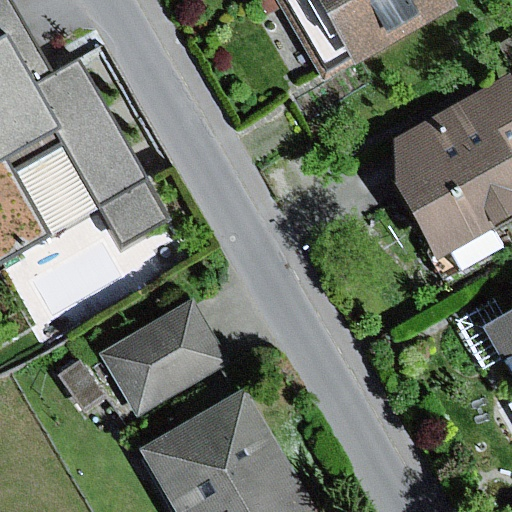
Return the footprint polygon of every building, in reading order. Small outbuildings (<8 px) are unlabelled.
[(50,83),(1,0),(0,0),(0,265),(98,209),(121,250),(166,224),(75,69),(50,83)] [(279,0),(322,77),(442,10),(436,0),(279,0)] [(511,85),(511,83),(388,146),(386,189),(426,268),(511,224),(511,85)] [(191,305),(99,358),(134,419),(226,366),(191,305)] [(511,314),(476,334),(511,398),(511,314)] [(76,367),(56,383),(83,415),(103,399),(76,367)] [(315,511),(246,394),(134,460),(164,511),(315,511)]
